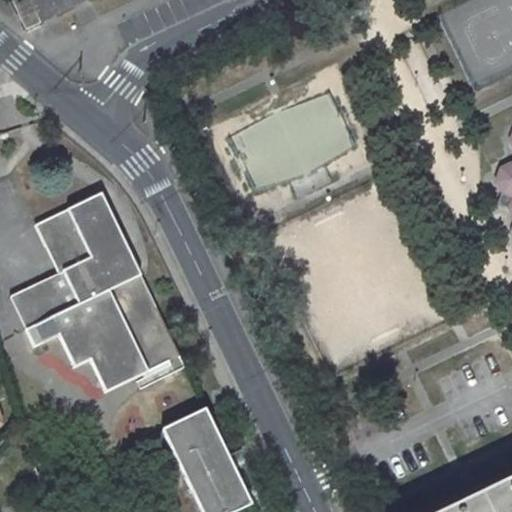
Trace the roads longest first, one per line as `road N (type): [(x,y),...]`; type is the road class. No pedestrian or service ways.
road 1 (residential): [(315,511),(160,189),(94,124)]
road 2 (residential): [(94,124),(134,66),(268,0)]
road 3 (unknown): [(303,487),(501,395)]
road 4 (residential): [(0,46),(94,124)]
